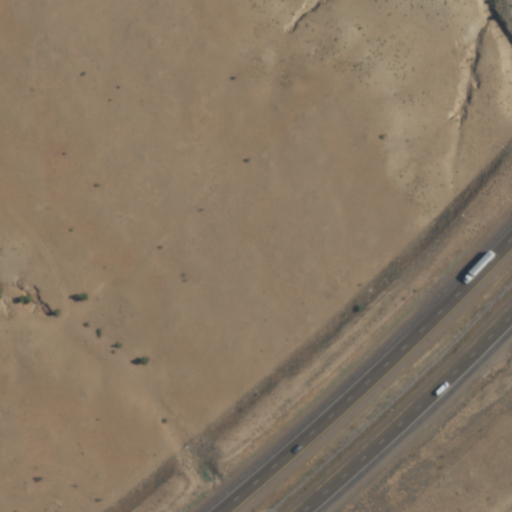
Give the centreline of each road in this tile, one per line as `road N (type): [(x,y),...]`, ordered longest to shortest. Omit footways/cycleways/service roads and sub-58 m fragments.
road 1 (motorway): [(511,231),(351,398),(221,511)]
road 2 (motorway): [(298,511),(430,400),(511,310)]
